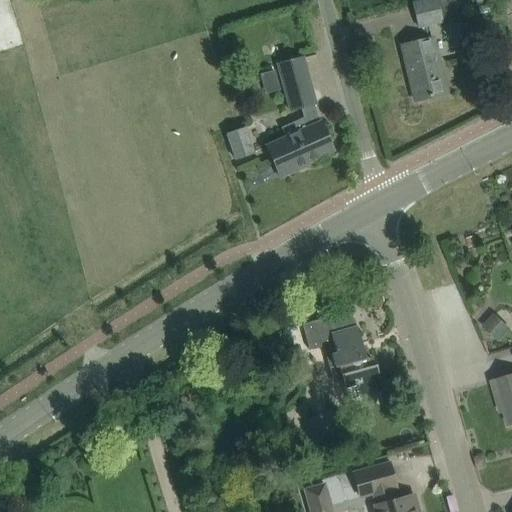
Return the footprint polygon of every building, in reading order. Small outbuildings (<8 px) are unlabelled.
[(453,0),(425,0),(414,3),(421,28),(445,22),(458,18),(453,0)] [(432,39),(401,46),(415,101),(446,94),(432,39)] [(302,58),(277,65),(290,111),(300,108),(315,104),(303,58),(302,58)] [(266,147),(280,178),(292,172),(291,170),(333,151),(320,122),(306,128),(303,119),(282,128),(286,138),(266,147)] [(226,135),(234,160),(253,153),(245,128),(226,135)] [(474,235),(465,238),(469,247),(477,244),(474,235)] [(339,317),(339,314),(301,325),(309,351),(328,346),(334,368),(338,367),(348,401),(363,397),(382,392),(378,376),(380,375),(376,361),(374,358),(371,356),(368,355),(364,355),(354,319),(347,315),(339,317)] [(492,317),(483,328),(499,343),(509,333),(492,317)] [(511,375),(492,381),(497,399),(501,398),(508,425),(511,423),(511,375)] [(396,488),(389,463),(370,469),(352,474),(359,498),(372,494),(376,506),(374,506),(375,511),(417,511),(413,495),(394,501),(390,489),(396,488)] [(308,511),(333,511),(325,482),(302,489),(308,511)]
